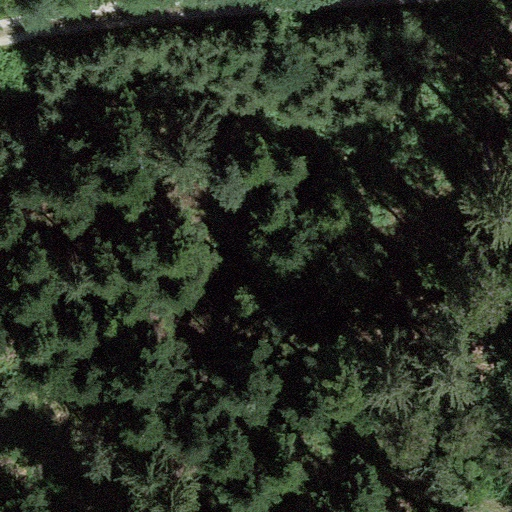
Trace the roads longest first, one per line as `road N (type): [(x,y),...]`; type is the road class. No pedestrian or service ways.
road 1 (track): [(506,511),(307,478),(160,477),(0,442)]
road 2 (track): [(366,0),(0,48)]
